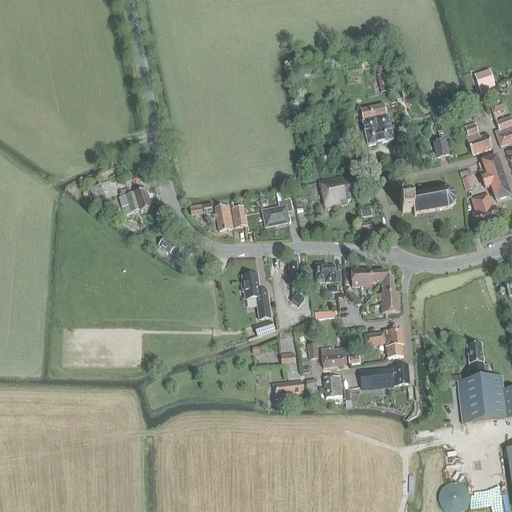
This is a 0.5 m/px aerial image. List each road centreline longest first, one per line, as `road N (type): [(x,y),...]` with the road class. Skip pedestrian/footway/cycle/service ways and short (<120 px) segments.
road 1 (tertiary): [(399,259),(322,248),(224,250),(189,232),(168,198),(126,0)]
road 2 (residential): [(511,147),(379,184),(399,259)]
road 3 (residential): [(303,377),(408,363),(404,290),(411,263)]
